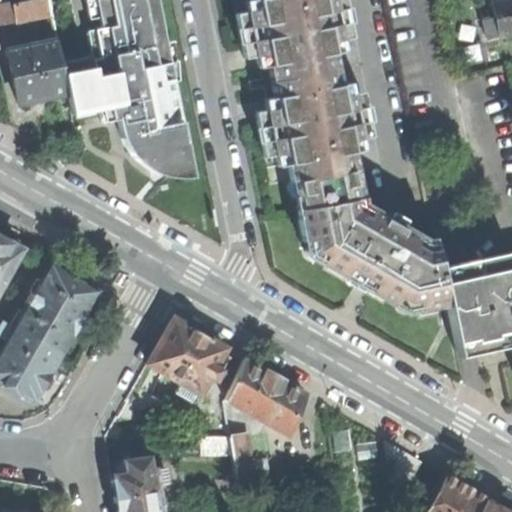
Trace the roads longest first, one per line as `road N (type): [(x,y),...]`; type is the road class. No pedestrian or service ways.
road 1 (primary): [(511,452),(227,290)]
road 2 (residential): [(227,290),(240,262),(193,0)]
road 3 (residential): [(173,260),(97,402),(72,431)]
road 4 (primary): [(173,260),(0,162)]
